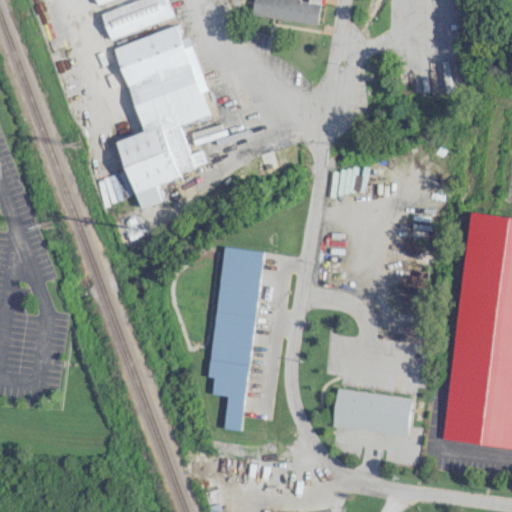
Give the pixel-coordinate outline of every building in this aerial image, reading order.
[(173,17),(166,0),(148,0),(150,6),(130,12),(127,4),(100,13),(109,38),(173,17)] [(317,23),(320,0),(308,0),(309,1),(302,0),(283,0),(283,4),(271,3),(271,0),(254,0),(253,15),(317,23)] [(115,45),(141,133),(116,140),(136,209),(162,201),(156,181),(195,170),(181,123),(210,114),(187,37),(181,39),(178,27),(115,45)] [(259,251),(221,246),(218,275),(226,276),(225,286),(216,285),(204,376),(217,378),(215,391),(210,391),(210,394),(241,398),(259,251)] [(511,330),(498,446),(511,447),(511,330)] [(340,387),(334,424),(407,435),(412,398),(340,387)]
